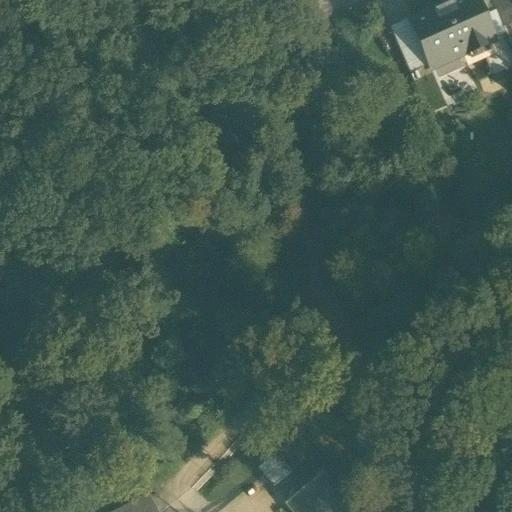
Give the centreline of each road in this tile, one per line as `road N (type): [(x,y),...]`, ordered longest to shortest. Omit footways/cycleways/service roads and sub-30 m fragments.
road 1 (unclassified): [(247,35),(345,338)]
road 2 (track): [(345,338),(279,392),(184,495),(183,511)]
road 3 (track): [(345,338),(401,511)]
